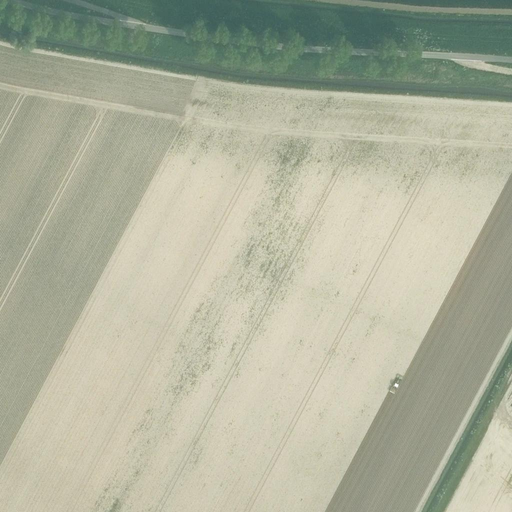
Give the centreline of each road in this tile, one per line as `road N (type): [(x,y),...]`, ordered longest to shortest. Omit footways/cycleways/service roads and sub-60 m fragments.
road 1 (unclassified): [(9,0),(277,46),(511,60)]
road 2 (track): [(434,511),(511,363)]
